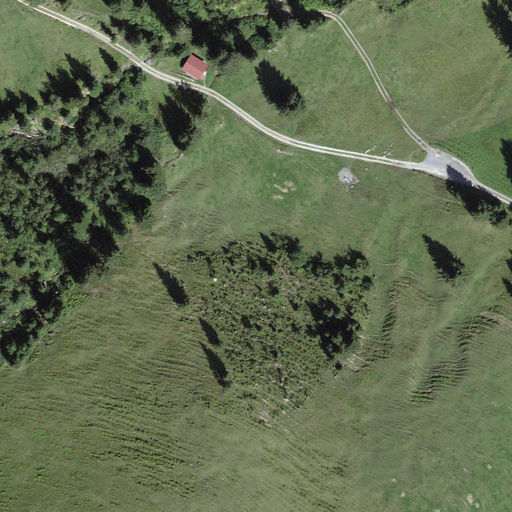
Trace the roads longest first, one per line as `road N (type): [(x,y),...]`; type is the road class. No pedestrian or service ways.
road 1 (track): [(511,201),(442,170),(280,138),(211,92),(161,76),(24,0)]
road 2 (track): [(279,0),(287,11),(339,19),(442,170)]
